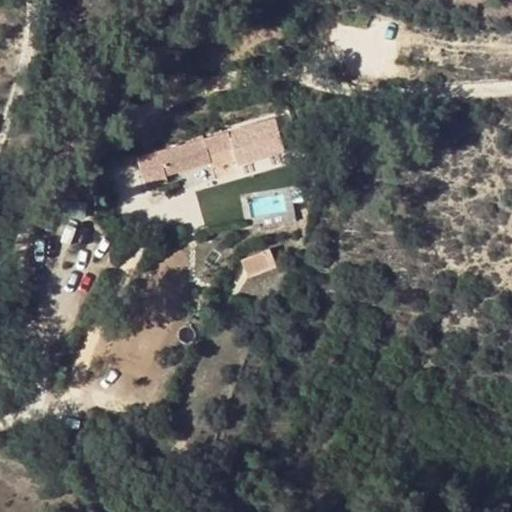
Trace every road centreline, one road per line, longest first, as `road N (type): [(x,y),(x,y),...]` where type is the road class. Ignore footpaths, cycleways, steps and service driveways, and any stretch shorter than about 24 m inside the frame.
road 1 (track): [(19,306),(24,232),(59,159),(86,134),(256,77),(369,93),(511,86)]
road 2 (unclassified): [(19,306),(39,377),(36,399),(0,422)]
